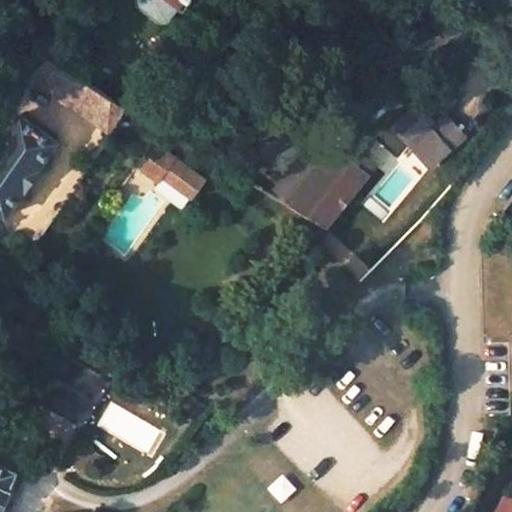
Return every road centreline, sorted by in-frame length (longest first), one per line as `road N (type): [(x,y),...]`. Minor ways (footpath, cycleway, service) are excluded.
road 1 (residential): [(438,511),(472,388),(467,204),(511,144)]
road 2 (trunk): [(511,239),(351,396)]
road 3 (trunk): [(511,288),(351,396)]
road 4 (trunk): [(351,396),(214,511)]
road 5 (trunk): [(398,448),(511,351)]
road 6 (trunk): [(398,448),(511,382)]
